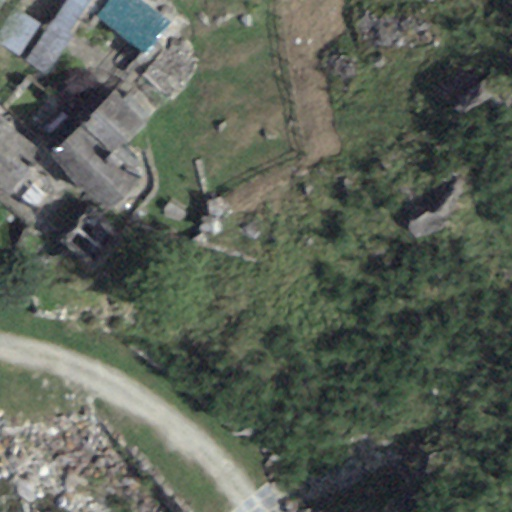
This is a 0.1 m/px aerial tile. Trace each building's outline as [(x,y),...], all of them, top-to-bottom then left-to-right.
[(67,0),(45,32),(17,12),(0,38),(0,46),(42,76),(93,0),(67,0)] [(168,28),(132,0),(108,0),(96,15),(146,55),(168,28)] [(117,155),(130,143),(159,116),(125,79),(85,120),(113,150),(117,155)] [(16,125),(0,114),(0,191),(9,197),(38,153),(10,134),(16,125)] [(85,120),(53,155),(77,186),(113,150),(85,120)] [(105,214),(140,179),(117,155),(113,150),(77,186),(105,214)] [(117,240),(89,213),(63,240),(91,267),(117,240)]
